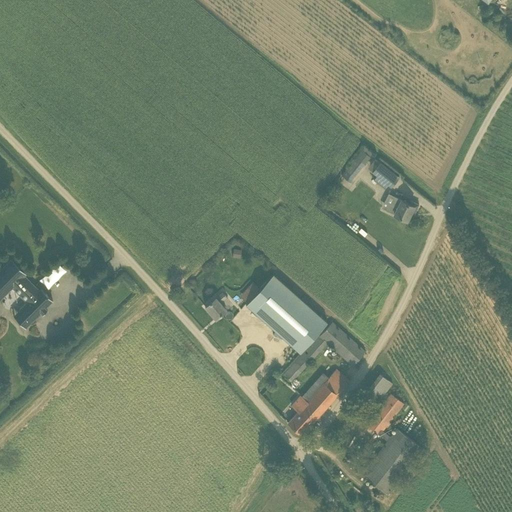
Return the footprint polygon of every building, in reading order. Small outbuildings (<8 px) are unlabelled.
[(365,147),(346,169),(354,176),(371,156),(370,155),(372,153),(365,147)] [(373,171),(378,175),(376,178),(385,186),(388,183),(391,186),(398,177),(380,162),(373,171)] [(390,204),(388,203),(385,209),(395,214),(408,220),(411,214),(413,216),(419,204),(410,200),(409,203),(394,196),(390,204)] [(11,258),(0,269),(0,298),(12,287),(27,302),(13,315),(25,327),(41,312),(43,314),(46,310),(47,309),(45,307),(53,300),(41,288),(39,290),(24,275),(26,273),(11,258)] [(47,276),(43,281),(46,283),(49,279),(55,283),(65,268),(57,262),(47,276)] [(277,269),(249,298),(301,349),(330,319),(277,269)] [(215,318),(226,309),(220,302),(227,297),(222,291),(215,297),(204,306),(215,318)] [(353,365),(366,351),(332,321),(320,335),(284,374),(292,381),(327,343),(353,365)] [(370,389),(384,395),(391,379),(377,373),(370,389)] [(301,434),(343,387),(329,376),(329,377),(307,400),(301,395),(291,405),(298,411),(288,422),(301,434)] [(366,425),(379,435),(382,430),(404,402),(392,392),(366,425)] [(382,430),(379,435),(387,440),(361,474),(387,494),(423,448),(397,428),(390,436),(382,430)]
